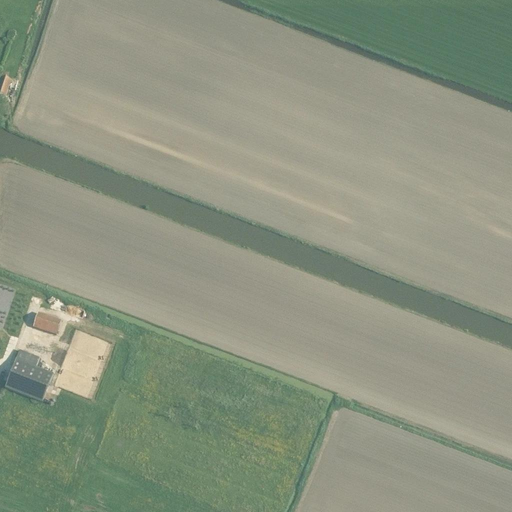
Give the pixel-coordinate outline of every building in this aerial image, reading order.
[(0,81),(0,99),(4,101),(11,80),(1,77),(0,81)] [(17,308),(8,305),(4,318),(12,321),(17,308)] [(38,312),(33,326),(56,334),(61,320),(38,312)] [(63,353),(66,342),(60,341),(58,351),(63,353)] [(36,367),(39,358),(19,350),(15,360),(16,360),(36,367)] [(54,374),(36,367),(16,360),(5,388),(43,402),(54,374)]
